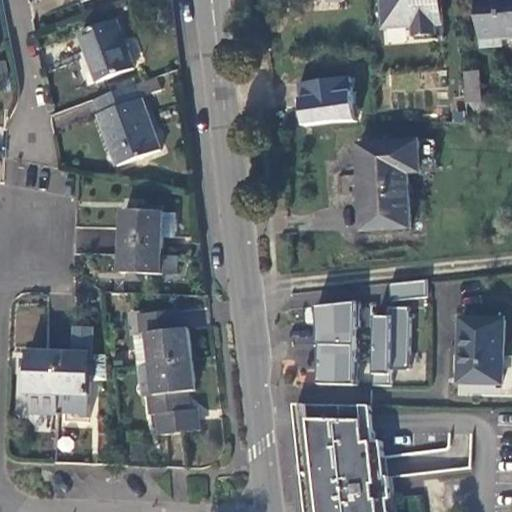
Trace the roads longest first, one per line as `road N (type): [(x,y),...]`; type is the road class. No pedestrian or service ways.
road 1 (residential): [(212,0),(258,389)]
road 2 (track): [(248,287),(511,255)]
road 3 (residential): [(258,389),(412,393)]
road 4 (residential): [(15,0),(34,146)]
road 5 (residential): [(258,389),(271,511)]
